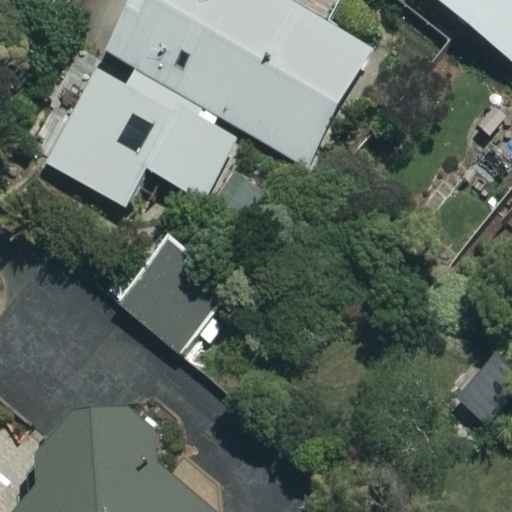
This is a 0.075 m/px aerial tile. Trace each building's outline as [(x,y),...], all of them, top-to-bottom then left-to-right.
[(72,0),(6,0),(6,1),(53,30),(72,0)] [(387,70),(277,0),(164,0),(123,65),(152,84),(141,101),(114,84),(58,172),(137,223),(163,182),(211,214),(257,142),(316,180),(387,70)] [(511,0),(432,0),(511,65),(511,0)] [(242,306),(187,257),(133,317),(189,366),(242,306)] [(214,511),(166,476),(186,450),(113,395),(42,489),(58,501),(49,511),(214,511)]
